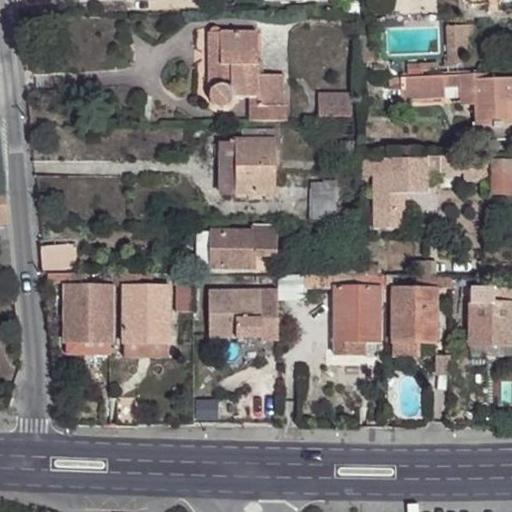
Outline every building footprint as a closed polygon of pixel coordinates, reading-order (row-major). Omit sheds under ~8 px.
[(347,4),(347,13),(359,13),(359,3),(347,4)] [(447,27),(448,68),(453,67),(462,61),(467,51),(468,43),(467,38),(476,37),(475,25),(447,27)] [(251,97),(251,122),(285,121),(284,75),(258,75),(257,32),(220,32),(219,29),(218,28),(214,27),(211,28),(210,32),(208,32),(208,50),(220,50),(220,65),(208,65),(209,100),(210,103),(213,106),(220,108),(225,107),(228,105),(231,100),(232,97),(251,97)] [(208,50),(208,65),(220,65),(220,50),(208,50)] [(474,106),(476,139),(511,137),(511,82),(511,78),(487,80),(480,80),(480,75),(460,76),(461,90),(473,89),(474,106)] [(400,78),(402,101),(445,99),(445,98),(444,76),(400,78)] [(444,76),(445,98),(461,97),(461,90),(460,76),(444,76)] [(461,97),(462,106),(474,106),(473,89),(461,90),(461,97)] [(318,96),(319,117),(349,117),(349,95),(318,96)] [(220,160),(220,193),(274,193),(273,130),(244,131),(244,138),(235,139),(235,142),(235,159),(220,160)] [(235,159),(235,142),(220,142),(220,160),(235,159)] [(340,142),(340,157),(356,158),(357,142),(340,142)] [(426,159),(426,175),(439,175),(439,173),(438,157),(426,157),(426,159)] [(438,157),(439,173),(464,172),(464,176),(477,175),(477,171),(488,171),(488,157),(473,157),(438,157)] [(373,176),(373,229),(399,229),(399,211),(395,211),(395,194),(399,193),(426,193),(426,175),(426,159),(363,159),(363,176),(373,176)] [(492,160),(492,194),(511,194),(511,167),(511,168),(511,160),(492,160)] [(464,176),(464,181),(488,181),(488,171),(477,171),(477,175),(464,176)] [(310,186),(309,220),(336,220),(336,202),(338,202),(338,187),(310,186)] [(0,241),(9,241),(8,223),(0,223),(0,241)] [(211,266),(211,268),(253,268),(253,256),(274,256),(274,224),(252,224),(252,232),(212,231),(211,266)] [(196,231),(195,266),(211,266),(212,231),(196,231)] [(12,274),(9,241),(0,241),(0,261),(1,275),(12,274)] [(338,256),(338,276),(358,276),(358,262),(358,248),(339,248),(339,256),(338,256)] [(358,262),(358,276),(379,276),(379,267),(365,267),(365,262),(358,262)] [(418,263),(418,276),(435,276),(435,263),(418,263)] [(65,287),(65,342),(111,342),(111,287),(85,287),(85,275),(47,275),(48,283),(70,282),(70,287),(65,287)] [(111,275),(111,287),(123,288),(123,275),(111,275)] [(123,288),(123,342),(168,343),(168,288),(150,288),(150,275),(123,275),(123,288)] [(176,286),(175,312),(193,313),(193,275),(174,275),(174,286),(176,286)] [(334,287),(334,355),(355,355),(355,341),(366,342),(380,342),(380,289),(386,289),(386,284),(386,276),(379,276),(358,276),(338,276),(304,276),(304,284),(314,284),(314,287),(334,287)] [(392,289),(392,343),(436,343),(437,289),(451,289),(451,286),(451,277),(435,276),(418,276),(418,289),(392,289)] [(451,277),(451,286),(466,286),(466,278),(451,277)] [(469,304),(469,344),(511,344),(511,303),(510,304),(511,290),(470,291),(470,304),(469,304)] [(208,291),(208,339),(260,338),(260,340),(278,340),(277,291),(208,291)] [(366,355),(366,342),(355,341),(355,355),(366,355)] [(65,342),(65,355),(111,354),(111,342),(65,342)] [(123,342),(123,355),(168,355),(168,343),(123,342)] [(392,343),(392,356),(436,356),(436,343),(392,343)] [(436,356),(436,375),(450,375),(450,344),(445,344),(445,356),(436,356)] [(117,399),(117,427),(138,427),(138,399),(117,399)] [(153,401),(154,427),(168,427),(168,401),(153,401)]
